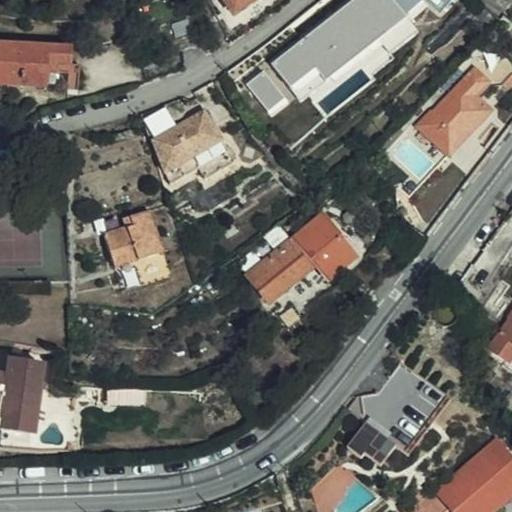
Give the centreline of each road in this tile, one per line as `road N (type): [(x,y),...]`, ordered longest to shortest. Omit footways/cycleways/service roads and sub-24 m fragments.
road 1 (secondary): [(0,497),(190,485),(244,468),(292,436),(511,156)]
road 2 (residential): [(303,0),(262,35),(124,109),(0,140)]
